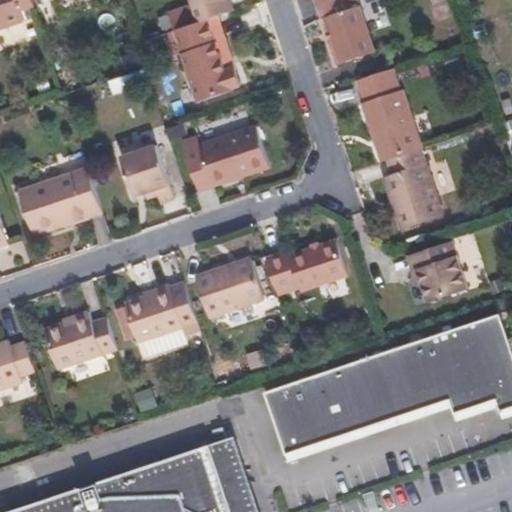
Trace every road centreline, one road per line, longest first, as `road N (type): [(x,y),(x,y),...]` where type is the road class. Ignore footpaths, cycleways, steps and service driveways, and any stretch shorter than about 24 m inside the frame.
road 1 (residential): [(0,290),(338,172),(278,0)]
road 2 (unknown): [(0,500),(228,419),(251,435),(266,480)]
road 3 (unknown): [(266,480),(408,432)]
